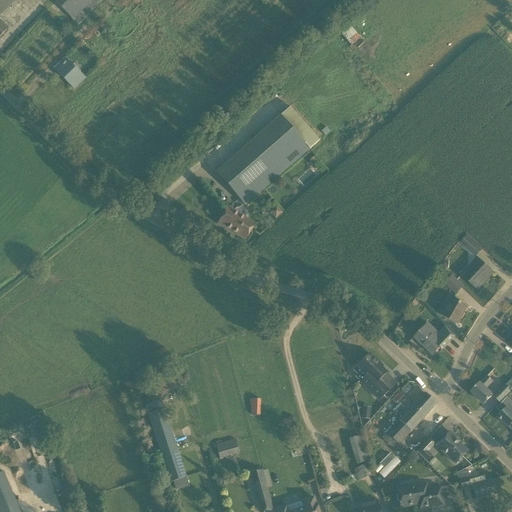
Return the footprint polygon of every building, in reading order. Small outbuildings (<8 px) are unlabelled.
[(0,0),(0,15),(0,16),(16,0),(0,0)] [(56,0),(54,2),(77,25),(102,0),(56,0)] [(351,45),(360,38),(352,28),(343,34),(351,45)] [(85,79),(65,59),(54,69),(74,90),(85,79)] [(216,172),(245,206),(281,174),(309,150),(319,140),(290,107),(252,141),(223,166),(216,172)] [(246,240),(254,225),(244,218),(245,217),(228,207),(217,224),(232,233),(233,232),(246,240)] [(271,212),(276,218),(282,213),(277,207),(271,212)] [(466,233),(459,242),(476,257),(483,249),(466,233)] [(468,267),(460,275),(470,283),(477,290),(483,283),(493,272),(491,271),(483,264),(480,260),(476,257),(468,267)] [(445,284),(456,295),(464,287),(452,276),(452,277),(449,274),(443,280),(445,283),(445,284)] [(467,307),(450,297),(445,306),(443,305),(438,313),(457,324),(467,307)] [(422,331),(415,338),(433,356),(440,348),(442,350),(455,336),(448,329),(445,326),(438,334),(434,330),(428,324),(424,329),(422,331)] [(362,361),(353,370),(357,375),(355,377),(359,381),(379,401),(389,391),(379,381),(386,373),(381,369),(383,367),(379,364),(369,354),(362,361)] [(486,389),(493,382),(487,376),(480,384),(480,383),(471,392),(484,405),(492,396),(486,389)] [(511,380),(494,398),(499,403),(511,391),(511,390),(511,389),(511,380)] [(392,448),(397,443),(398,444),(410,431),(411,432),(436,404),(424,393),(422,396),(416,391),(410,398),(415,403),(412,406),(410,404),(403,411),(406,414),(383,440),(392,448)] [(397,404),(403,396),(399,392),(392,399),(397,404)] [(507,398),(496,409),(502,414),(498,418),(509,428),(511,423),(511,414),(511,412),(511,402),(511,403),(507,398)] [(260,416),(260,405),(259,405),(259,401),(252,401),(252,405),(251,405),(250,415),(260,416)] [(148,416),(169,483),(186,478),(186,477),(165,410),(148,416)] [(436,446),(455,464),(467,452),(458,444),(460,442),(449,432),(436,446)] [(428,452),(435,444),(429,438),(416,452),(426,462),(432,456),(428,452)] [(362,439),(349,442),(354,466),(367,464),(362,439)] [(236,440),(216,445),(220,459),(240,454),(236,440)] [(434,468),(440,463),(433,456),(428,461),(434,468)] [(358,481),(371,476),(366,465),(353,470),(358,481)] [(258,504),(270,501),(262,471),(250,474),(258,504)] [(486,482),(484,477),(469,481),(466,472),(457,474),(462,489),(472,486),(476,499),(489,495),(489,498),(496,496),(492,480),(486,482)] [(344,487),(353,483),(350,475),(341,479),(344,487)] [(408,488),(407,485),(397,486),(400,508),(418,505),(419,510),(443,506),(440,488),(427,490),(426,484),(408,488)] [(277,511),(318,511),(313,498),(277,510),(277,511)] [(363,509),(362,503),(353,504),(354,511),(353,511),(379,511),(379,507),(363,509)]
